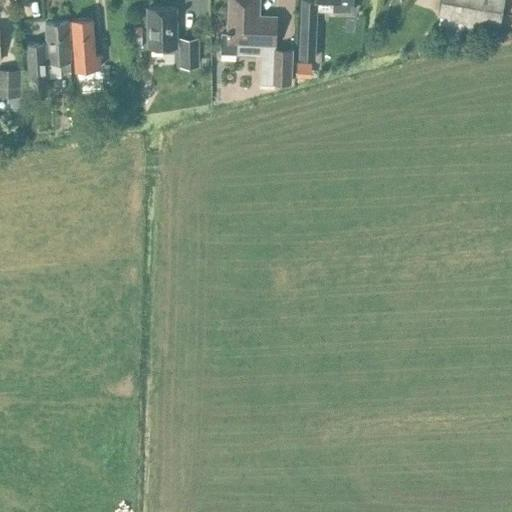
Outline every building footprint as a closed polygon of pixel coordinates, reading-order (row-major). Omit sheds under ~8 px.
[(222,33),(221,52),(236,53),(262,54),(260,82),(261,82),(274,83),(290,84),(292,49),(275,49),(275,44),(275,36),(276,16),(258,15),(258,0),(229,0),(228,29),(227,29),(227,33),(222,33)] [(316,9),(352,11),(352,0),(315,0),(314,0),(302,0),(300,58),(314,60),(316,9)] [(436,36),(462,41),(463,36),(479,38),(481,23),(498,26),(502,0),(442,0),(440,16),(436,36)] [(148,46),(176,46),(176,7),(148,7),(148,46)] [(93,18),(72,19),(73,39),(75,69),(100,67),(99,53),(95,54),(94,38),(93,18)] [(28,44),(31,89),(50,88),(48,60),(59,59),(60,72),(71,71),(70,58),(72,58),(69,20),(45,22),(47,46),(45,46),(45,43),(28,44)] [(181,38),(181,65),(197,65),(197,38),(181,38)] [(11,127),(9,127),(9,140),(23,139),(21,71),(0,71),(0,96),(7,98),(7,100),(13,101),(13,115),(12,115),(11,127)] [(81,79),(72,79),(72,92),(82,91),(81,79)] [(216,88),(214,91),(214,98),(217,100),(220,100),(223,97),(222,90),(220,88),(216,88)] [(140,90),(132,105),(144,111),(152,96),(140,90)]
